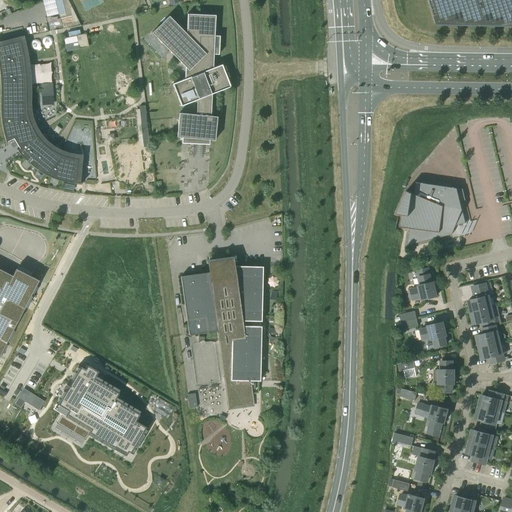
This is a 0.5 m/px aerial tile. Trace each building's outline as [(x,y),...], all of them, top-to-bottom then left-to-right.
[(54,0),(42,0),(41,0),(45,17),(58,14),(54,0)] [(61,0),(54,0),(58,15),(65,14),(61,0)] [(511,0),(427,0),(435,23),(435,25),(511,26),(511,0)] [(169,16),(151,33),(185,67),(184,79),(172,84),(181,106),(197,100),(196,115),(179,113),(177,137),(182,137),(182,143),(209,146),(210,140),(215,141),(217,117),(211,116),(213,94),(230,87),(221,65),(213,68),(213,54),(219,55),(219,36),(214,36),(215,15),(187,14),(186,34),(169,16)] [(71,17),(60,19),(62,29),(74,26),(71,17)] [(89,47),(86,34),(80,35),(76,36),(78,45),(73,46),(72,42),(64,44),(66,51),(89,47)] [(68,37),(63,38),(64,44),(72,42),(77,41),(76,36),(68,37)] [(0,76),(0,79),(0,78),(0,79),(0,80),(1,87),(0,87),(0,90),(0,93),(0,97),(0,103),(0,106),(0,109),(0,112),(1,112),(1,119),(1,120),(2,127),(2,128),(3,128),(4,134),(5,139),(6,144),(7,143),(6,141),(14,137),(20,148),(18,150),(17,149),(16,149),(19,153),(21,155),(22,156),(24,158),(26,160),(25,161),(30,165),(34,168),(38,170),(38,171),(43,174),(48,176),(52,178),(58,180),(63,181),(67,182),(67,183),(74,184),(74,183),(78,183),(82,183),(79,183),(76,182),(78,159),(73,159),(69,158),(65,157),(62,156),(58,154),(54,152),(51,150),(48,148),(45,145),(42,142),(39,140),(37,136),(36,136),(32,129),(32,128),(30,125),(28,117),(27,113),(26,109),(26,105),(26,101),(26,97),(26,93),(26,89),(26,85),(26,77),(26,73),(25,73),(25,69),(25,65),(24,61),(23,57),(22,50),(21,46),(20,42),(19,42),(18,39),(10,41),(11,44),(0,46),(0,76)] [(41,95),(53,95),(53,82),(41,83),(41,95)] [(397,226),(407,228),(407,245),(452,235),(452,233),(455,225),(465,223),(466,223),(460,201),(466,200),(463,189),(416,182),(415,194),(407,190),(397,213),(398,213),(398,211),(402,213),(397,226)] [(218,331),(229,408),(253,404),(249,381),(260,381),(261,326),(241,326),(240,321),(261,321),(262,266),(233,266),(232,257),(222,259),(222,260),(218,261),(217,259),(208,261),(209,272),(180,276),(188,335),(218,331)] [(0,355),(38,280),(31,276),(32,273),(17,265),(12,276),(0,269),(0,355)] [(422,299),(437,296),(433,282),(432,283),(428,268),(417,271),(421,285),(419,286),(419,288),(411,290),(413,299),(421,297),(422,299)] [(471,312),(495,307),(493,295),(489,296),(486,283),(472,287),(475,299),(468,301),(471,312)] [(500,324),(495,307),(471,312),(473,324),(481,322),(482,328),(496,325),(500,324)] [(401,322),(417,318),(415,311),(399,315),(401,322)] [(417,318),(401,322),(403,329),(418,326),(417,318)] [(435,347),(446,344),(444,336),(446,336),(443,322),(428,326),(429,328),(420,330),(423,339),(431,337),(431,339),(433,339),(435,347)] [(496,325),(482,328),(484,334),(476,336),(479,347),(500,343),(496,325)] [(500,343),(479,347),(482,359),(489,357),(491,363),(504,360),(500,343)] [(399,372),(415,368),(413,360),(398,364),(399,372)] [(441,370),(439,370),(434,369),(433,383),(441,384),(441,392),(452,392),(452,384),(454,384),(454,370),(452,370),(452,361),(441,361),(441,370)] [(78,365),(52,409),(62,414),(56,423),(85,440),(88,434),(113,449),(114,449),(126,456),(128,451),(132,454),(148,428),(135,421),(140,412),(116,397),(120,390),(102,379),(104,375),(85,364),(82,368),(78,365)] [(5,376),(0,384),(0,393),(4,395),(12,380),(5,376)] [(23,389),(18,397),(28,404),(34,395),(23,389)] [(415,400),(417,393),(401,389),(399,396),(415,400)] [(508,402),(502,400),(504,394),(490,391),(489,397),(481,395),(478,407),(499,412),(505,413),(508,402)] [(197,407),(195,393),(187,394),(189,408),(197,407)] [(158,397),(152,408),(167,417),(174,406),(158,397)] [(444,423),(448,409),(433,405),(432,407),(418,403),(416,413),(430,417),(429,419),(431,419),(427,433),(438,436),(442,422),(444,423)] [(499,412),(478,407),(475,418),(483,420),(481,426),(494,429),(499,412)] [(494,429),(481,426),(480,432),(472,430),(469,441),(494,448),(497,436),(493,435),(494,429)] [(412,445),(414,438),(398,434),(396,441),(412,445)] [(494,448),(469,441),(466,453),(473,455),(472,461),(485,464),(487,458),(491,459),(494,448)] [(432,460),(434,451),(423,449),(421,457),(419,456),(416,470),(418,470),(416,478),(427,481),(429,473),(431,474),(434,460),(432,460)] [(410,484),(394,479),(391,479),(389,486),(408,491),(410,484)] [(455,495),(452,507),(471,511),(472,511),(477,495),(464,491),(462,497),(455,495)] [(421,511),(424,498),(409,494),(409,496),(401,494),(398,504),(406,506),(406,508),(408,508),(406,511),(418,511),(419,511),(421,511)] [(511,511),(511,499),(504,498),(500,511),(511,511)]
